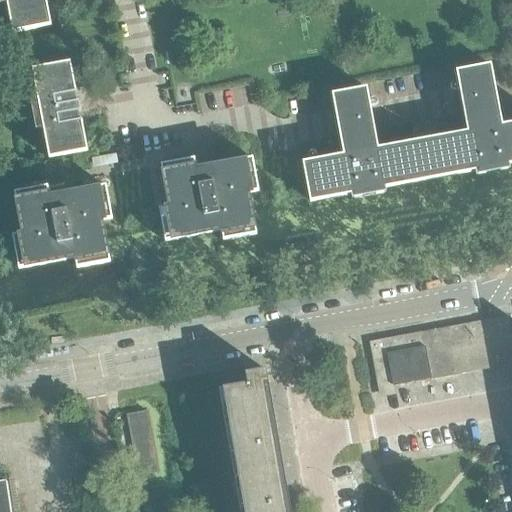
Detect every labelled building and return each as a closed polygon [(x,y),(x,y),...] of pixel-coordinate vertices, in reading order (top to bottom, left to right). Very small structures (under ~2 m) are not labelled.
[(6,0),(9,11),(46,3),(45,0),(6,0)] [(50,25),(46,3),(9,11),(13,33),(50,25)] [(37,92),(74,84),(70,62),(32,70),(37,92)] [(511,123),(501,125),(497,101),(490,64),(456,71),(463,107),(467,132),(462,132),(384,147),(377,148),(372,124),(366,87),(348,91),(332,94),(338,130),(343,155),(302,162),(310,202),(350,195),(351,200),(386,193),(385,188),(474,171),(475,176),(510,170),(509,165),(511,164),(511,123)] [(41,114),(79,106),(79,101),(76,102),(74,93),(77,92),(77,91),(75,91),(74,84),(37,92),(41,114)] [(80,111),(79,106),(41,114),(44,128),(45,136),(82,128),(81,122),(82,121),(82,120),(80,120),(78,112),(79,111),(80,111)] [(87,150),(82,128),(45,136),(49,154),(49,158),(87,150)] [(253,159),(219,165),(196,169),(195,159),(178,162),(161,165),(169,207),(159,209),(164,231),(166,242),(222,231),(224,241),(257,235),(255,219),(249,194),(259,192),(253,159)] [(106,186),(73,192),(50,197),(48,187),(32,190),(15,193),(23,234),(13,236),(19,270),(75,259),(77,269),(110,262),(107,242),(103,221),(112,219),(106,186)] [(260,243),(265,266),(335,253),(331,230),(260,243)] [(487,344),(500,341),(511,339),(511,337),(508,316),(471,323),(475,346),(487,344)] [(475,346),(471,323),(434,329),(438,353),(450,350),(475,346)] [(421,332),(425,355),(438,353),(434,329),(421,332)] [(430,378),(425,355),(421,332),(372,341),(381,387),(430,378)] [(511,339),(500,341),(504,365),(511,363),(511,339)] [(504,365),(500,341),(487,344),(492,368),(504,365)] [(492,368),(487,344),(475,346),(450,350),(454,375),(492,368)] [(438,353),(442,377),(454,375),(450,350),(438,353)] [(442,377),(438,353),(425,355),(430,378),(430,379),(442,377)] [(289,511),(267,382),(268,382),(265,370),(245,374),(247,384),(223,389),(218,390),(239,511),(289,511)] [(139,487),(163,483),(151,412),(128,416),(139,487)] [(0,481),(0,511),(11,511),(6,481),(0,481)] [(143,511),(168,511),(164,486),(140,490),(143,511)]
